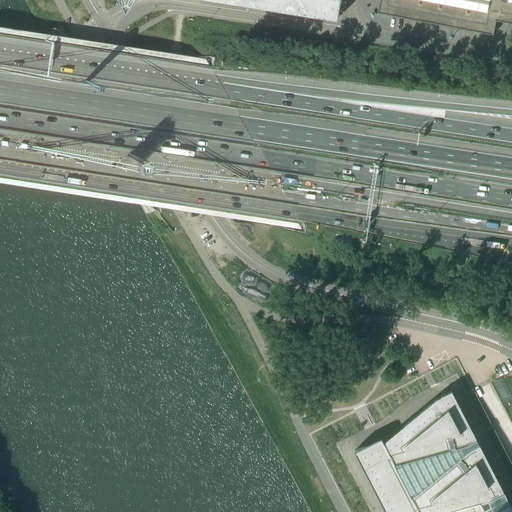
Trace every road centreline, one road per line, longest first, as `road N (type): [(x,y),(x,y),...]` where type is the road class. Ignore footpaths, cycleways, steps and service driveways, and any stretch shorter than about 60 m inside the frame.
road 1 (unclassified): [(511,339),(258,265),(225,236),(108,29)]
road 2 (motorway): [(0,120),(511,202)]
road 3 (motorway): [(511,168),(0,90)]
road 4 (motorway): [(0,154),(395,216)]
road 5 (motorway): [(511,135),(222,90)]
road 6 (motorway): [(511,113),(222,90)]
road 7 (unclassified): [(108,29),(161,4),(344,30),(361,25)]
road 8 (motorway): [(222,90),(0,55)]
road 9 (unclassified): [(361,25),(511,52)]
road 10 (motorway): [(395,216),(511,253)]
